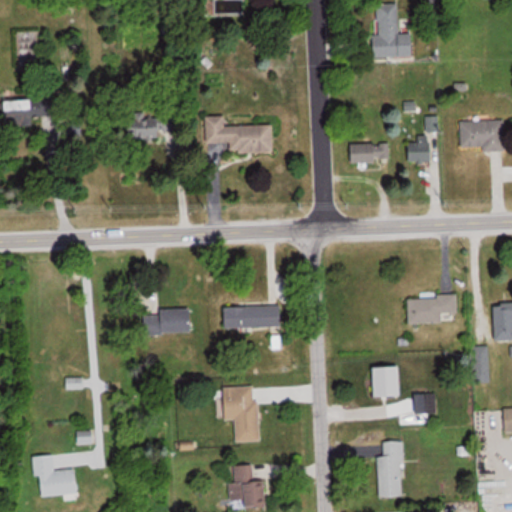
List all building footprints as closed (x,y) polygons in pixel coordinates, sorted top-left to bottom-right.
[(400,33),(399,3),(377,3),(378,56),(416,56),(415,32),(400,33)] [(34,98),(8,101),(9,111),(35,108),(34,98)] [(176,117),(141,115),(139,137),(164,138),(164,130),(176,131),(176,117)] [(275,123),(227,124),(227,115),(208,116),(209,142),(233,142),(233,151),(275,150),(275,123)] [(462,120),(463,147),(485,146),(485,150),(507,150),(506,118),(462,120)] [(419,133),(419,142),(408,142),(408,160),(434,160),(434,133),(419,133)] [(390,142),(351,142),(351,161),(390,161),(390,142)] [(459,295),(410,296),(411,323),(446,322),(445,314),(460,313),(459,295)] [(511,340),(511,303),(497,303),(497,340),(511,340)] [(226,305),(227,327),(284,326),(283,305),(226,305)] [(163,332),(194,332),(194,308),(163,308),(163,332)] [(85,388),(85,377),(68,377),(68,388),(85,388)] [(227,419),(238,419),(238,440),(260,440),(259,385),(226,386),(227,419)] [(82,442),(94,440),(92,430),(81,431),(82,442)] [(381,496),(405,496),(405,440),(385,440),(385,455),(381,455),(381,496)] [(42,496),(81,491),(78,467),(57,470),(55,453),(37,456),(42,496)] [(266,479),(255,480),(254,463),(235,465),(237,482),(229,482),(230,500),(245,499),(245,507),(268,505),(266,479)]
